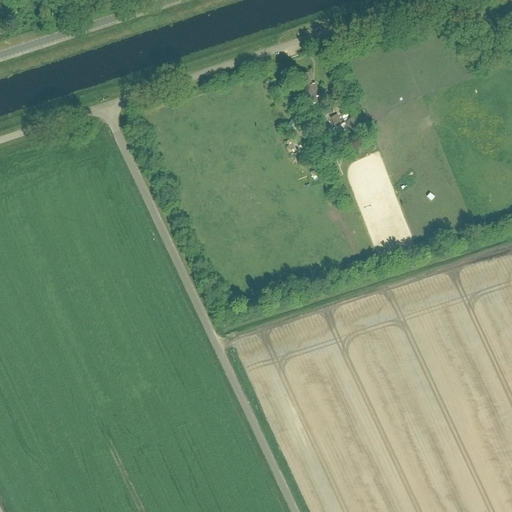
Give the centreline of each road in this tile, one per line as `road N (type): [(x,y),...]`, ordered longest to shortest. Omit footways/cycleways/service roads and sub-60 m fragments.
road 1 (unclassified): [(294,511),(104,107)]
road 2 (unclassified): [(104,107),(427,0)]
road 3 (tertiary): [(0,55),(171,0)]
